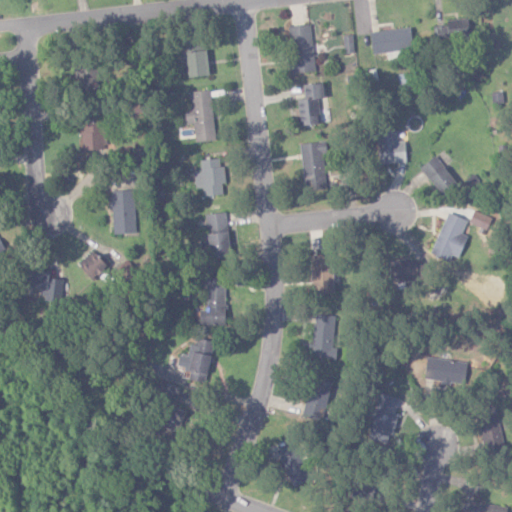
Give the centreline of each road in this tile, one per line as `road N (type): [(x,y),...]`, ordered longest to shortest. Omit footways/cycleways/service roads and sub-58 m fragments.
road 1 (residential): [(229,497),(273,335),(241,0)]
road 2 (residential): [(31,56),(0,58),(31,25),(225,0)]
road 3 (residential): [(31,25),(33,187),(50,216)]
road 4 (residential): [(267,224),(395,211)]
